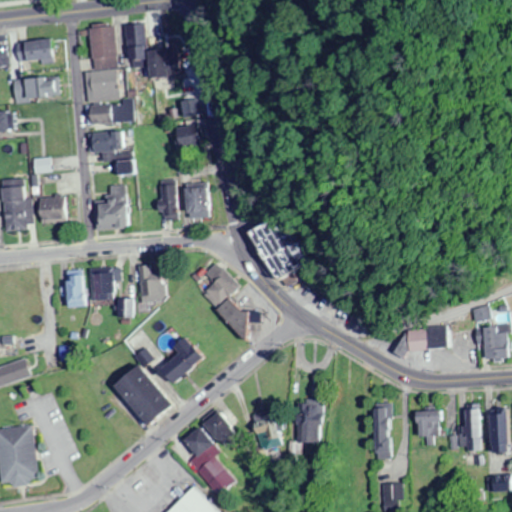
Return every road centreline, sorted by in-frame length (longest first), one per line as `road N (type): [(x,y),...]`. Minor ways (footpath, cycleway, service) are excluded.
road 1 (residential): [(26,511),(86,498),(296,317)]
road 2 (primary): [(511,376),(411,381),(383,368),(285,308),(236,243)]
road 3 (primary): [(236,243),(193,23),(182,5),(156,1)]
road 4 (residential): [(236,243),(178,239),(0,255)]
road 5 (residential): [(81,249),(63,13)]
road 6 (residential): [(511,282),(421,317),(316,328)]
road 7 (primary): [(0,20),(156,1)]
